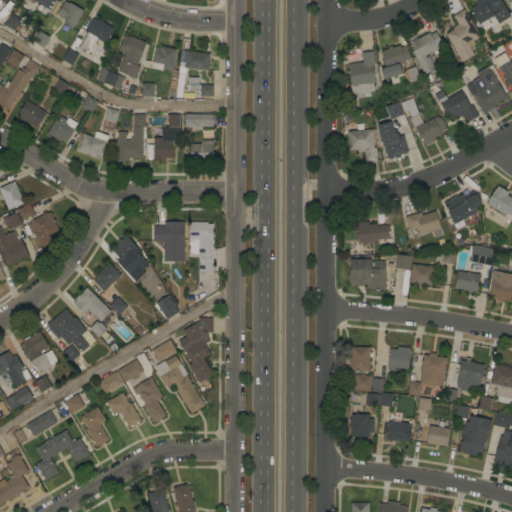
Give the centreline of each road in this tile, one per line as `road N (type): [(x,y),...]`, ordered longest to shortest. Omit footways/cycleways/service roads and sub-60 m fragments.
road 1 (primary): [(266,0),(265,511)]
road 2 (primary): [(295,511),(295,0)]
road 3 (residential): [(0,140),(85,190),(236,194)]
road 4 (residential): [(511,136),(422,179),(325,191)]
road 5 (residential): [(54,511),(151,457),(234,452)]
road 6 (residential): [(325,311),(511,335)]
road 7 (residential): [(326,467),(511,496)]
road 8 (residential): [(0,319),(52,277),(106,193)]
road 9 (residential): [(118,0),(165,20),(236,23)]
